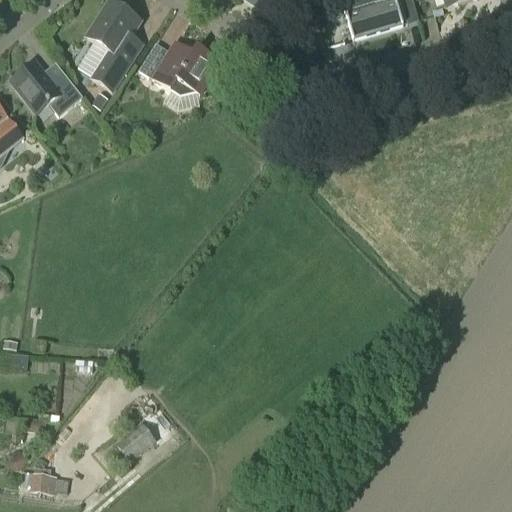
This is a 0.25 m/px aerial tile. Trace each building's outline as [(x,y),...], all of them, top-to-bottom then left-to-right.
[(241,0),(259,11),(265,0),(241,0)] [(344,16),(399,0),(353,0),(341,4),(344,16)] [(443,0),(446,11),(482,1),(481,0),(443,0)] [(352,44),(402,30),(395,6),(345,20),(352,44)] [(112,96),(126,74),(114,66),(139,27),(109,8),(87,42),(94,47),(77,73),(112,96)] [(192,57),(174,46),(156,75),(144,67),(138,76),(179,102),(201,96),(220,66),(196,51),(192,57)] [(58,97),(35,67),(11,86),(37,119),(49,110),(58,122),(83,103),(70,87),(58,97)] [(0,162),(23,144),(0,114),(0,162)] [(130,467),(155,446),(140,427),(114,448),(130,467)] [(48,478),(46,497),(59,498),(61,480),(48,478)]
